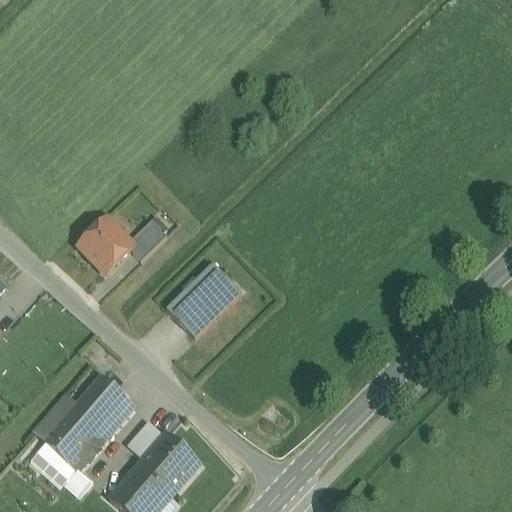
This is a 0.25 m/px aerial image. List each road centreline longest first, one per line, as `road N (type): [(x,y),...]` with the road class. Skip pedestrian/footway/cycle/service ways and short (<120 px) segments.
road 1 (unclassified): [(290,494),(0,233)]
road 2 (tertiary): [(511,276),(290,494)]
